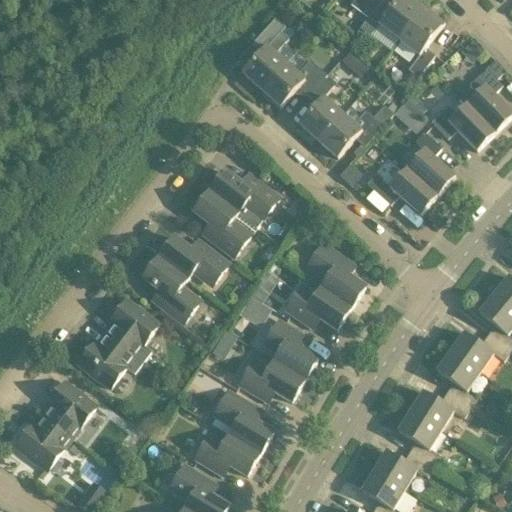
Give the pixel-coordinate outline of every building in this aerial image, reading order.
[(366,24),(375,12),(383,2),(380,0),(356,0),(348,11),(366,24)] [(410,0),(399,0),(384,20),(375,12),(366,24),(358,35),(368,43),(379,28),(399,43),(424,11),(410,0)] [(287,2),(278,13),(285,19),(294,8),(287,2)] [(435,59),(426,51),(445,26),(424,11),(399,43),(419,59),(408,73),(418,81),(435,59)] [(281,20),(277,23),(275,21),(251,48),(260,57),(242,76),(262,94),(286,67),(275,57),(288,42),(280,35),(285,30),(283,28),(286,25),(281,20)] [(339,43),(347,49),(352,42),(344,36),(339,43)] [(350,70),(358,61),(351,55),(343,63),(350,70)] [(327,78),(310,63),(298,77),(286,67),(262,94),(281,111),(299,91),(308,99),(324,81),(327,78)] [(506,75),(495,64),(470,88),(470,90),(478,97),(467,107),(496,137),(511,121),(511,116),(494,98),(503,89),(497,83),(506,75)] [(319,145),(333,129),(343,117),(324,101),(334,90),(324,81),(308,99),(317,107),(299,127),(319,145)] [(413,97),(404,107),(409,113),(419,102),(413,97)] [(400,112),(395,117),(408,128),(417,120),(409,113),(404,107),(400,112)] [(447,110),(441,117),(431,125),(448,143),(457,134),(477,155),(496,137),(467,107),(457,117),(450,110),(447,110)] [(384,129),(370,117),(366,115),(363,116),(354,127),(343,117),(333,129),(319,145),(338,162),(356,142),(365,150),(384,129)] [(415,145),(424,153),(407,172),(438,200),(455,180),(434,161),(442,152),(424,136),(415,145)] [(340,179),(350,189),(361,177),(350,167),(340,179)] [(283,179),(271,168),(263,177),(275,188),(283,179)] [(391,209),(399,200),(421,219),(438,200),(407,172),(390,191),(375,178),(367,188),(391,209)] [(210,195),(234,213),(239,206),(247,212),(249,208),(261,217),(275,198),(249,178),(242,187),(225,175),(210,195)] [(234,213),(210,195),(194,216),(211,228),(203,238),(230,258),(244,239),(233,230),(235,227),(228,221),(234,213)] [(159,261),(183,280),(189,272),(196,278),(199,274),(210,283),(225,264),(198,244),(191,253),(175,241),(159,261)] [(324,293),(351,312),(366,291),(349,280),(356,270),(326,249),(312,269),(324,277),(321,281),(329,286),(324,293)] [(183,280),(159,261),(144,282),(160,294),(153,304),(179,324),(194,305),(182,296),(185,293),(177,287),(183,280)] [(275,264),(268,274),(273,277),(280,268),(275,264)] [(511,282),(509,280),(494,298),(511,313),(511,282)] [(351,312),(324,293),(319,301),(311,296),(308,300),(302,295),(288,315),(313,332),(320,322),(337,333),(351,312)] [(479,317),(495,329),(487,339),(511,355),(511,354),(511,342),(508,339),(511,333),(511,313),(494,298),(479,317)] [(151,355),(143,349),(159,328),(127,304),(110,325),(115,329),(107,339),(143,366),(151,355)] [(277,367),(305,384),(319,362),(301,352),(307,341),(276,322),(264,343),(276,350),(274,354),(282,359),(277,367)] [(224,362),(237,341),(224,333),(211,354),(224,362)] [(487,339),(481,348),(464,336),(450,356),(480,377),(493,358),(504,365),(510,356),(511,355),(487,339)] [(127,371),(134,377),(143,366),(107,339),(100,349),(95,346),(78,367),(111,392),(127,371)] [(476,403),(466,396),(480,377),(450,356),(437,375),(453,387),(446,396),(470,413),(476,403)] [(305,384),(277,367),(272,375),(264,370),(262,374),(255,369),(242,390),(268,406),(275,395),(292,406),(305,384)] [(45,421),(72,442),(79,432),(80,432),(97,410),(64,386),(48,407),(52,411),(45,421)] [(454,415),(464,421),(470,413),(446,396),(440,406),(423,395),(411,415),(441,435),(454,415)] [(232,441),(261,458),(274,436),(256,425),(263,415),(231,396),(219,417),(231,424),(229,428),(237,433),(232,441)] [(439,461),(429,455),(441,435),(411,415),(398,435),(415,446),(409,456),(433,471),(439,461)] [(72,442),(45,421),(37,431),(32,428),(16,449),(48,474),(65,452),(64,452),(72,442)] [(197,464),(200,465),(224,479),(230,469),(247,480),(261,458),(232,441),(227,449),(219,444),(217,447),(210,443),(197,464)] [(417,474),(427,480),(433,471),(409,456),(403,465),(386,455),(374,475),(405,494),(417,474)] [(218,489),(205,481),(187,470),(174,490),(186,498),(184,502),(192,506),(188,511),(227,511),(229,510),(212,499),(218,489)] [(393,511),(405,494),(374,475),(362,495),(379,506),(375,511),(393,511)] [(79,511),(80,511),(96,511),(105,499),(92,491),(79,511)] [(469,493),(466,499),(475,503),(476,504),(479,498),(478,498),(469,493)] [(501,497),(493,500),(498,511),(506,508),(501,497)]
